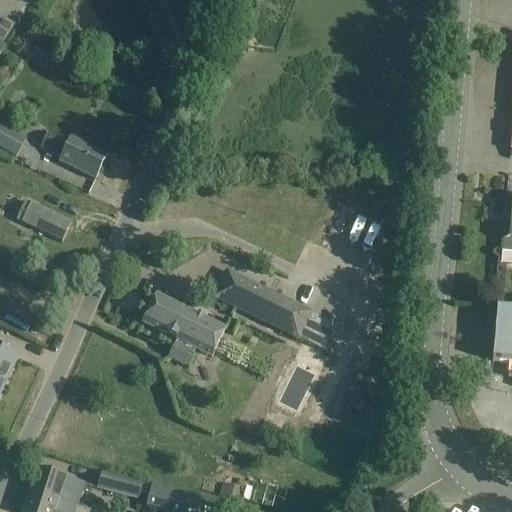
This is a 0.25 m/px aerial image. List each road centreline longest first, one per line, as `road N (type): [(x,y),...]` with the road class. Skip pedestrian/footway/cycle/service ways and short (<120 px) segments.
road 1 (unclassified): [(0,498),(179,103),(235,0)]
road 2 (unclassified): [(456,465),(432,414),(431,376),(462,0)]
